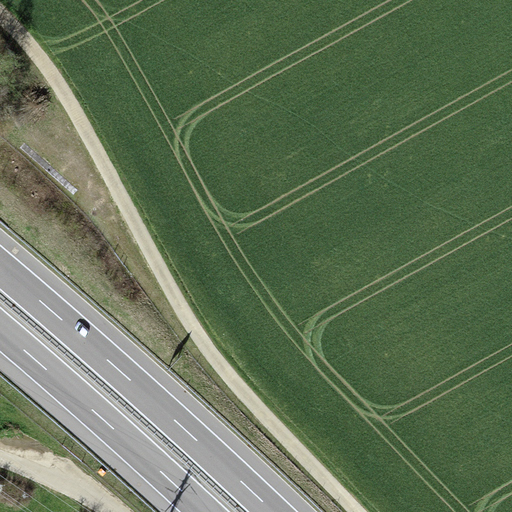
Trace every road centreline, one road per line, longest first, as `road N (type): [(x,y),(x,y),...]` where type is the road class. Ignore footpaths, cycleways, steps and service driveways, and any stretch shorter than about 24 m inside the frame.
road 1 (track): [(0,21),(67,110),(168,310),(218,375),(350,511)]
road 2 (motorway): [(272,511),(0,267)]
road 3 (motorway): [(0,329),(204,511)]
road 4 (track): [(117,511),(88,488),(0,450)]
